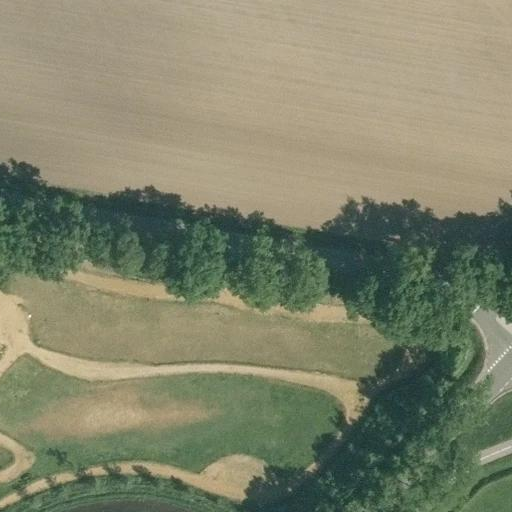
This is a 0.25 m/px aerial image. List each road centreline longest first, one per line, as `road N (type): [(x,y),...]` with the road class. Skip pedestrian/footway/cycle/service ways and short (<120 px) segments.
road 1 (tertiary): [(511,332),(475,298),(418,275),(0,203)]
road 2 (secondary): [(372,511),(511,362)]
